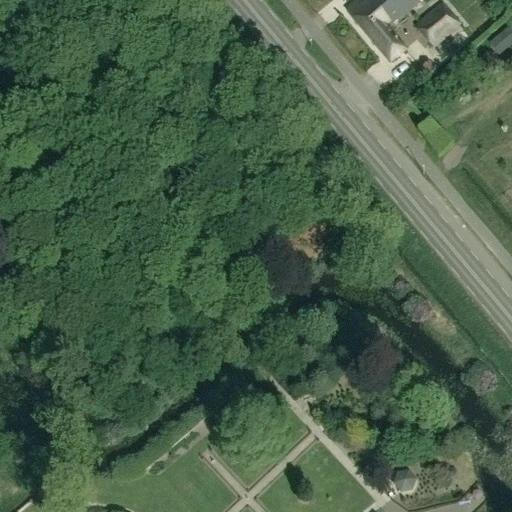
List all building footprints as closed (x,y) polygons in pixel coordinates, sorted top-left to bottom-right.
[(419,4),(415,0),(359,0),(347,10),(390,63),(404,51),(387,31),(419,4)] [(434,50),(462,26),(442,4),(415,27),(434,50)] [(511,36),(507,31),(489,47),(499,59),(511,48),(511,36)] [(437,71),(430,63),(420,71),(427,80),(437,71)] [(412,491),(416,481),(409,472),(398,474),(394,485),(401,493),(412,491)]
